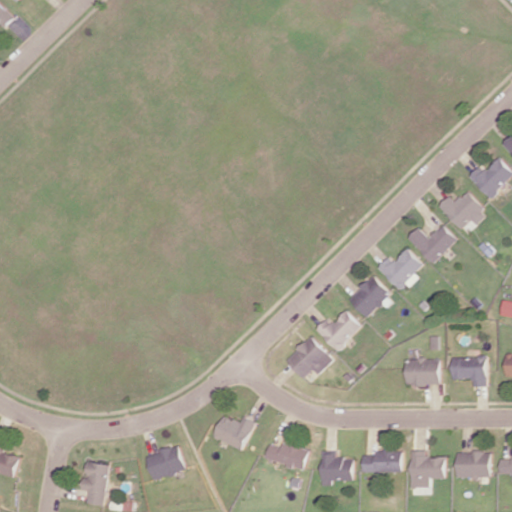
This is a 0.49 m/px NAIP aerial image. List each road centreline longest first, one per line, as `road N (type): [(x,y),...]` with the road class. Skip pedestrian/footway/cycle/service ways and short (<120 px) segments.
road 1 (residential): [(511,95),(203,395),(137,424),(64,428),(0,402),(15,66),(81,0)]
road 2 (residential): [(241,366),(316,415),(511,419)]
